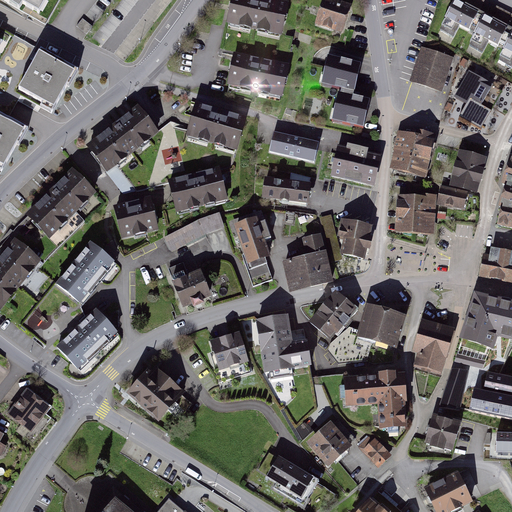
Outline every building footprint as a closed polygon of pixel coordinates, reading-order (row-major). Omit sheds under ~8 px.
[(5,0),(38,18),(47,0),(5,0)] [(285,5),(261,0),(229,0),(225,23),(279,35),(285,5)] [(349,7),(330,0),(321,0),(314,24),(340,33),(349,7)] [(475,16),(452,3),(436,32),(449,39),(456,27),(466,33),(475,16)] [(503,29),(480,17),(464,46),(477,53),(483,41),(494,46),(503,29)] [(511,33),(495,62),(508,69),(511,61),(511,33)] [(439,89),(449,59),(423,50),(413,80),(439,89)] [(56,110),(77,72),(41,51),(19,90),(56,110)] [(285,67),(236,57),(230,85),(280,94),(285,67)] [(359,66),(329,59),(323,83),(353,91),(359,66)] [(491,87),(466,72),(451,98),(460,103),(453,116),(483,133),(496,110),(482,102),(491,87)] [(367,102),(340,96),(335,120),(362,126),(367,102)] [(241,119),(191,106),(183,137),(232,150),(241,119)] [(137,109),(89,146),(108,169),(156,132),(137,109)] [(0,165),(5,168),(27,130),(0,114),(0,165)] [(392,168),(409,172),(418,133),(410,131),(409,136),(400,134),(392,168)] [(314,142),(270,133),(265,152),(310,162),(314,142)] [(418,133),(409,172),(424,176),(433,137),(418,133)] [(378,158),(340,149),(334,175),(372,183),(378,158)] [(484,159),(461,153),(452,186),(475,192),(484,159)] [(511,158),(504,183),(497,205),(501,206),(497,225),(511,228),(511,158)] [(70,169),(26,213),(50,237),(94,193),(70,169)] [(218,172),(171,184),(178,210),(225,198),(218,172)] [(306,185),(261,178),(258,197),(303,204),(306,185)] [(466,193),(442,189),(439,204),(463,208),(466,193)] [(418,199),(400,198),(398,231),(430,233),(431,228),(433,197),(419,196),(418,199)] [(149,201),(117,209),(124,237),(156,229),(149,201)] [(216,214),(195,221),(161,238),(168,253),(203,236),(223,229),(216,214)] [(256,220),(237,226),(250,265),(247,266),(253,286),(272,280),(264,255),(268,254),(264,242),(271,239),(266,224),(258,226),(256,220)] [(370,228),(344,222),(340,237),(346,238),(343,254),(363,258),(370,228)] [(309,258),(323,255),(318,237),(305,240),(309,258)] [(0,304),(35,262),(10,242),(0,253),(0,304)] [(81,305),(113,264),(91,246),(59,288),(81,305)] [(486,254),(481,253),(477,277),(511,283),(511,277),(511,253),(487,249),(486,254)] [(323,255),(309,258),(305,259),(311,285),(330,280),(324,255),(323,255)] [(311,285),(305,259),(286,264),(292,289),(311,285)] [(196,270),(166,281),(176,309),(186,305),(187,309),(199,304),(198,300),(206,297),(196,270)] [(511,305),(476,296),(471,313),(511,323),(511,305)] [(313,322),(330,337),(335,332),(337,334),(357,308),(342,297),(335,297),(313,322)] [(359,337),(373,340),(395,346),(402,318),(367,309),(361,332),(359,337)] [(78,369),(116,334),(97,313),(59,348),(78,369)] [(511,323),(471,313),(464,341),(493,348),(497,335),(511,338),(511,323)] [(287,318),(259,323),(267,372),(270,371),(271,379),(291,375),(290,367),(307,364),(303,344),(292,346),(287,318)] [(450,330),(422,323),(415,349),(420,351),(416,364),(439,371),(450,330)] [(359,337),(361,332),(349,328),(331,344),(328,352),(338,364),(367,361),(373,340),(359,337)] [(245,361),(237,335),(212,343),(220,369),(245,361)] [(149,364),(123,393),(154,421),(181,392),(149,364)] [(468,373),(455,371),(442,407),(460,409),(468,373)] [(484,394),(476,392),(472,410),(511,419),(511,381),(488,375),(484,394)] [(402,378),(347,379),(348,404),(381,403),(382,428),(403,427),(402,378)] [(47,408),(23,390),(5,415),(29,432),(47,408)] [(459,424),(435,417),(427,443),(432,444),(431,447),(448,452),(449,449),(452,450),(459,424)] [(349,448),(331,426),(310,444),(329,465),(349,448)] [(511,435),(498,436),(498,452),(511,452),(511,435)] [(389,456),(372,439),(361,449),(377,467),(389,456)] [(286,464),(275,457),(262,477),(274,484),(271,488),(301,506),(317,480),(287,462),(286,464)] [(457,476),(428,490),(438,511),(446,511),(469,502),(457,476)] [(139,511),(108,486),(96,500),(101,504),(94,511),(139,511)] [(184,511),(166,497),(152,511),(184,511)] [(381,511),(371,503),(363,511),(381,511)]
